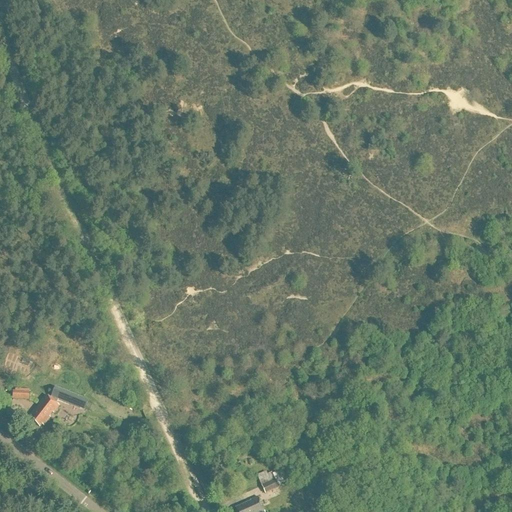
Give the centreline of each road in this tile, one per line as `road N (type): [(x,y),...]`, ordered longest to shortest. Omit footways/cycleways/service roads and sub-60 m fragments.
road 1 (track): [(201,511),(21,102),(0,36)]
road 2 (tertiary): [(97,511),(0,436)]
